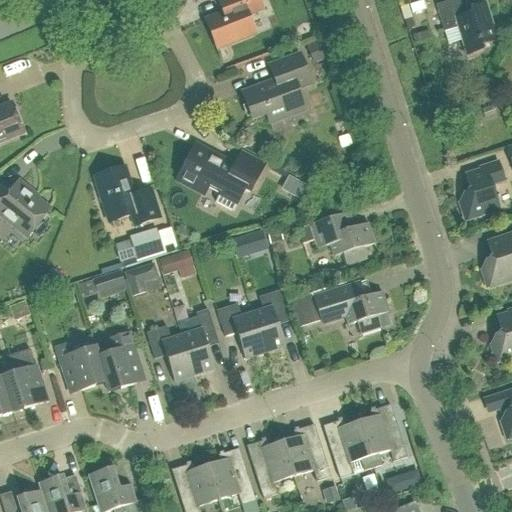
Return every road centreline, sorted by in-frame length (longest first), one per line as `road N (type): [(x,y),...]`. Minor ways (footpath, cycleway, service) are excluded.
road 1 (residential): [(0,454),(77,431),(151,442),(378,371),(418,366)]
road 2 (residential): [(418,366),(439,285),(350,0)]
road 3 (residential): [(113,25),(167,33),(194,81),(183,114),(99,143),(85,139),(72,102),(73,69),(87,46)]
road 4 (residential): [(471,511),(418,366)]
